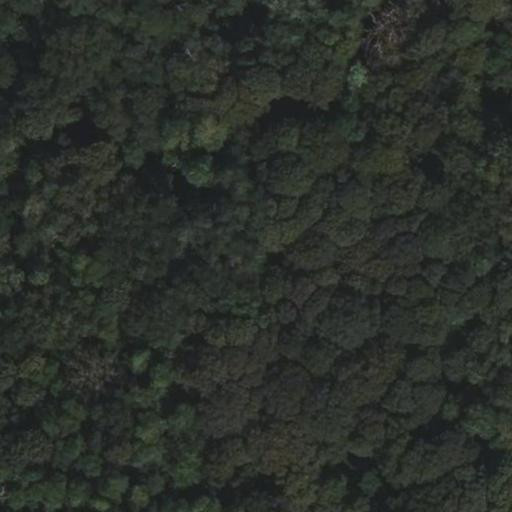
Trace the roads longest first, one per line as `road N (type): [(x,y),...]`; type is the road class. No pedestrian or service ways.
road 1 (track): [(192,77),(399,0)]
road 2 (track): [(0,116),(192,77)]
